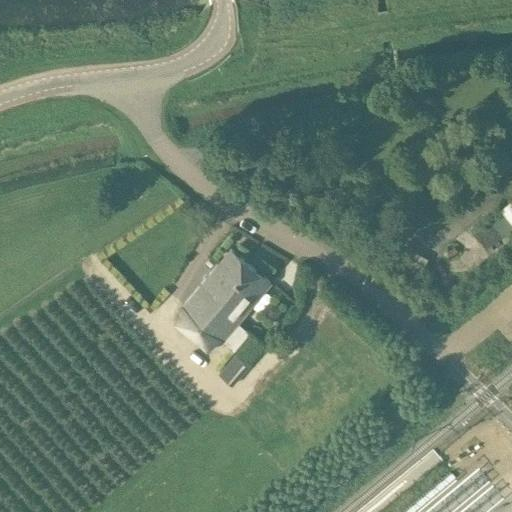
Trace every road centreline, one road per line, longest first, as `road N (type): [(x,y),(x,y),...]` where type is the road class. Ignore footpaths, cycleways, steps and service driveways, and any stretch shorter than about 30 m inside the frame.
road 1 (unclassified): [(439,353),(342,269),(187,172),(156,137),(133,76)]
road 2 (tertiary): [(0,98),(133,76)]
road 3 (tertiary): [(133,76),(184,63),(209,47),(222,0)]
